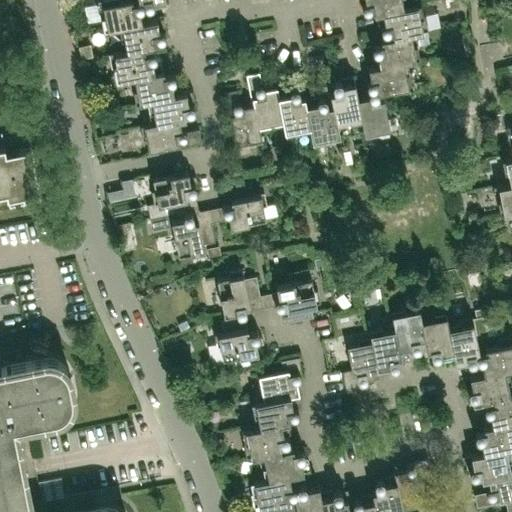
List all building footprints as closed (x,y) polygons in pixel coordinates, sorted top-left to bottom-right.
[(144,6),(142,0),(100,0),(101,2),(97,2),(98,4),(101,3),(104,14),(100,15),(103,29),(117,26),(136,22),(136,21),(142,20),(140,9),(142,8),(144,6)] [(402,5),(400,0),(357,0),(358,1),(360,2),(361,8),(364,10),(372,8),(373,13),(375,12),(375,10),(402,5)] [(422,28),(420,16),(423,15),(420,1),(402,5),(375,10),(375,12),(377,23),(379,25),(380,29),(383,32),(391,30),(392,35),(393,36),(411,32),(426,29),(426,28),(422,28)] [(165,36),(163,31),(165,28),(163,15),(142,20),(136,21),(136,22),(117,26),(120,38),(123,37),(125,49),(143,46),(155,44),(155,40),(163,39),(165,36)] [(419,57),(416,42),(413,43),(411,32),(393,36),(392,35),(380,37),(381,40),(373,42),(372,44),(373,52),(371,54),(373,64),(368,65),(369,66),(407,59),(419,57)] [(161,69),(158,58),(155,56),(155,51),(152,49),(144,51),(143,46),(125,49),(109,52),(110,53),(113,52),(116,65),(112,66),(115,79),(133,76),(133,75),(161,70),(161,69)] [(408,82),(406,71),(409,71),(407,59),(369,66),(371,78),(369,78),(367,81),(368,86),(371,87),(378,86),(378,90),(392,87),(393,92),(413,89),(412,87),(409,88),(408,83),(412,83),(411,82),(408,82)] [(180,91),(178,80),(175,78),(174,73),(171,71),(163,72),(163,69),(161,69),(161,70),(133,75),(133,76),(135,88),(132,89),(134,102),(146,99),(146,98),(180,91)] [(277,91),(276,86),(265,88),(264,85),(261,83),(259,72),(246,74),(251,98),(252,97),(253,103),(254,102),(255,108),(259,125),(270,123),(271,126),(284,124),(277,91)] [(358,100),(357,96),(358,96),(354,74),(341,77),(340,79),(334,80),(333,83),(332,83),(334,91),(330,91),(333,103),(336,121),(337,121),(348,118),(349,122),(361,120),(358,101),(358,100)] [(309,124),(304,97),(305,96),(305,95),(301,95),(299,88),(296,86),(290,87),(288,85),(278,87),(277,85),(276,86),(277,91),(284,124),(285,133),(299,130),(298,126),(309,124)] [(390,129),(383,95),(380,96),(378,90),(378,86),(371,87),(369,90),(369,93),(358,96),(359,100),(358,100),(358,101),(361,120),(364,134),(377,131),(377,128),(388,126),(388,129),(390,129)] [(259,125),(255,108),(254,108),(253,103),(242,105),(242,102),(239,100),(236,88),(224,91),(228,114),(230,114),(236,142),(247,140),(248,144),(262,141),(259,125)] [(194,108),(193,103),(195,101),(192,89),(180,91),(146,98),(146,99),(148,112),(152,111),(155,122),(172,119),(173,120),(178,119),(184,118),(184,119),(193,117),(193,116),(185,118),(184,113),(192,112),(194,108)] [(333,103),(328,104),(327,96),(324,94),(318,95),(317,94),(305,96),(304,97),(309,124),(313,142),(326,139),(325,136),(339,133),(337,121),(336,121),(333,103)] [(201,141),(198,128),(186,131),(183,129),(180,129),(178,119),(173,120),(172,119),(155,122),(139,125),(141,139),(146,138),(148,150),(177,144),(177,146),(201,141)] [(117,146),(140,142),(138,129),(115,133),(117,146)] [(0,193),(6,192),(7,197),(22,194),(22,196),(24,196),(39,193),(30,147),(17,149),(18,150),(28,148),(30,155),(0,160),(0,193)] [(511,154),(500,157),(503,170),(507,169),(509,181),(511,180),(511,154)] [(189,210),(186,193),(194,191),(196,189),(194,183),(196,180),(195,176),(188,177),(187,170),(152,176),(154,188),(151,189),(153,203),(148,204),(150,216),(176,211),(180,211),(180,212),(189,210)] [(266,205),(263,190),(254,192),(251,180),(220,187),(220,188),(227,187),(230,202),(223,203),(221,206),(222,212),(221,214),(222,219),(234,217),(235,222),(229,223),(230,225),(265,217),(262,206),(266,205)] [(511,180),(509,181),(493,184),(494,185),(497,184),(500,197),(496,198),(499,211),(505,210),(505,209),(511,207),(511,180)] [(214,240),(210,221),(208,209),(207,209),(208,217),(194,220),(192,212),(190,210),(189,210),(180,212),(180,211),(176,211),(177,217),(170,218),(177,254),(189,251),(190,255),(204,252),(202,243),(214,240)] [(218,245),(206,247),(208,256),(220,254),(218,245)] [(262,306),(256,274),(243,277),(241,268),(228,271),(228,274),(216,276),(223,312),(230,310),(231,316),(235,315),(234,314),(243,312),(245,310),(243,302),(259,299),(261,307),(262,306)] [(313,289),(311,276),(275,284),(276,290),(270,292),(271,297),(273,299),(274,305),(277,306),(285,305),(288,319),(279,321),(280,323),(312,316),(309,304),(319,302),(317,288),(313,289)] [(144,284),(136,286),(137,293),(146,291),(144,284)] [(424,336),(421,318),(417,302),(416,302),(416,305),(404,308),(404,305),(391,307),(394,325),(400,355),(402,355),(404,363),(405,363),(403,354),(413,352),(415,349),(420,348),(421,346),(419,337),(423,336),(424,336)] [(454,356),(447,322),(447,321),(445,309),(431,312),(432,316),(421,318),(424,336),(423,336),(424,337),(426,349),(430,348),(432,356),(435,358),(440,357),(442,358),(454,356)] [(258,335),(257,329),(255,328),(246,329),(243,312),(234,314),(235,315),(231,316),(219,318),(222,330),(213,332),(214,337),(216,346),(220,346),(222,358),(258,351),(257,349),(251,350),(250,345),(262,343),(261,337),(260,336),(258,335)] [(479,351),(477,337),(473,317),(471,317),(472,321),(461,323),(460,319),(447,321),(447,322),(454,356),(455,361),(467,359),(467,361),(470,362),(475,361),(477,358),(475,352),(479,351)] [(186,319),(177,323),(180,329),(189,325),(186,319)] [(400,355),(394,325),(383,327),(382,324),(369,326),(370,335),(378,373),(380,372),(391,370),(392,368),(398,367),(399,364),(398,356),(400,355)] [(511,367),(511,333),(498,337),(497,338),(498,343),(485,346),(486,350),(479,351),(475,352),(477,358),(480,360),(482,360),(484,371),(484,372),(509,367),(509,368),(511,367)] [(378,373),(370,335),(358,338),(359,342),(347,344),(352,368),(342,370),(346,388),(360,385),(361,382),(367,381),(368,379),(368,376),(380,374),(380,372),(378,373)] [(0,511),(122,511),(121,510),(120,510),(120,509),(119,509),(118,508),(117,508),(116,507),(115,507),(114,507),(114,506),(113,506),(112,506),(111,506),(110,506),(109,505),(108,505),(107,505),(106,505),(105,505),(104,505),(104,506),(70,511),(33,511),(16,424),(56,416),(58,416),(58,415),(59,415),(60,415),(61,415),(61,414),(62,414),(63,413),(64,413),(64,412),(65,412),(65,411),(66,411),(67,410),(68,409),(68,408),(69,408),(69,407),(70,407),(70,406),(71,405),(71,404),(72,402),(72,401),(73,400),(73,399),(73,398),(73,397),(74,396),(74,395),(74,394),(74,393),(74,392),(74,391),(73,390),(72,383),(71,380),(71,379),(70,372),(69,370),(69,369),(68,368),(68,367),(67,366),(67,365),(66,365),(66,364),(65,363),(64,362),(63,361),(62,360),(61,360),(61,359),(60,359),(59,358),(58,358),(57,357),(56,357),(55,356),(54,356),(53,356),(52,356),(52,355),(51,355),(50,355),(49,355),(48,355),(47,355),(46,355),(45,355),(44,355),(43,355),(2,364),(0,355),(0,511)] [(299,393),(297,380),(300,379),(301,377),(300,372),(302,369),(299,355),(281,359),(283,368),(258,373),(261,386),(257,387),(260,399),(296,392),(297,394),(299,393)] [(510,393),(507,381),(511,380),(509,368),(509,367),(484,372),(484,371),(462,376),(465,388),(468,390),(469,395),(472,397),(479,396),(480,400),(491,397),(510,393)] [(298,412),(297,407),(299,405),(297,394),(296,392),(260,399),(251,401),(254,414),(257,414),(260,425),(289,419),(289,417),(296,415),(298,412)] [(511,392),(510,393),(491,397),(492,402),(485,403),(483,406),(484,411),(483,414),(485,423),(485,426),(511,420),(511,392)] [(289,440),(288,434),(290,432),(288,423),(297,421),(297,420),(289,421),(289,419),(260,425),(242,429),(245,442),(248,441),(251,454),(247,455),(247,456),(263,453),(263,452),(281,448),(280,444),(288,442),(289,440)] [(511,446),(511,420),(485,426),(485,423),(474,425),(475,426),(483,425),(484,429),(476,431),(474,434),(475,438),(474,441),(476,453),(510,447),(511,446)] [(309,470),(307,457),(305,456),(304,450),(301,448),(293,450),(292,446),(281,448),(263,452),(263,453),(265,464),(261,464),(264,477),(287,472),(288,474),(309,470)] [(488,477),(488,476),(511,472),(511,471),(509,460),(511,459),(511,456),(510,447),(476,453),(463,455),(466,467),(468,468),(469,474),(473,476),(480,475),(481,479),(474,481),(474,482),(483,480),(482,478),(488,477)] [(426,500),(421,476),(427,475),(431,474),(428,456),(413,459),(411,462),(406,463),(405,465),(405,468),(394,471),(393,471),(393,472),(401,509),(402,509),(414,507),(413,503),(426,500)] [(511,470),(511,471),(511,472),(488,476),(488,477),(490,488),(488,489),(486,492),(474,494),(476,507),(500,502),(499,501),(505,500),(511,498),(511,470)] [(297,494),(296,486),(293,484),(290,485),(288,474),(287,472),(264,477),(250,480),(252,494),(256,493),(258,504),(255,505),(255,506),(259,505),(260,509),(256,510),(256,511),(275,507),(276,511),(287,511),(296,510),(293,495),(297,494)] [(401,509),(393,472),(382,475),(380,477),(375,478),(373,481),(374,489),(370,490),(371,492),(373,491),(376,511),(402,511),(402,509),(401,509)] [(322,511),(318,490),(319,490),(318,485),(305,487),(305,484),(302,483),(297,484),(296,486),(297,494),(293,495),(296,510),(296,511),(322,511)] [(348,511),(348,509),(346,497),(342,497),(341,489),(338,487),(332,488),(330,487),(319,490),(318,490),(322,511),(348,511)] [(376,511),(373,491),(371,492),(360,494),(358,496),(353,497),(351,500),(353,508),(348,509),(348,511),(376,511)] [(511,511),(511,498),(505,500),(507,510),(505,511),(503,511),(511,511)]
